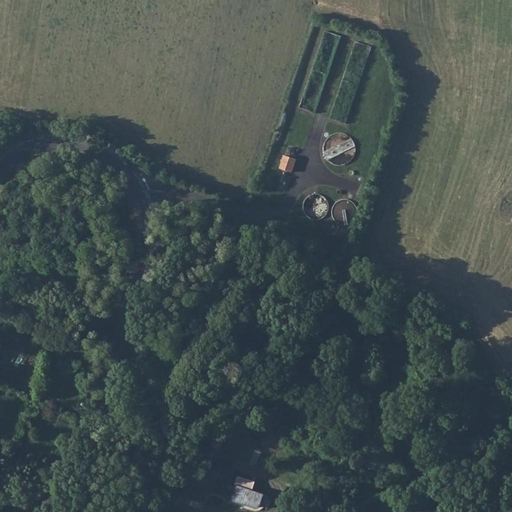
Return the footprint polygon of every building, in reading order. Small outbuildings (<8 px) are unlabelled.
[(324,31),(298,110),(314,115),(341,36),(324,31)] [(354,40),(328,119),(345,125),(371,46),(354,40)] [(296,159),(284,156),(280,169),(292,173),(296,159)] [(238,476),(230,500),(255,507),(261,504),(264,494),(252,490),(255,481),(238,476)] [(201,477),(198,483),(209,489),(212,483),(201,477)] [(209,489),(198,483),(195,490),(206,495),(209,489)]
